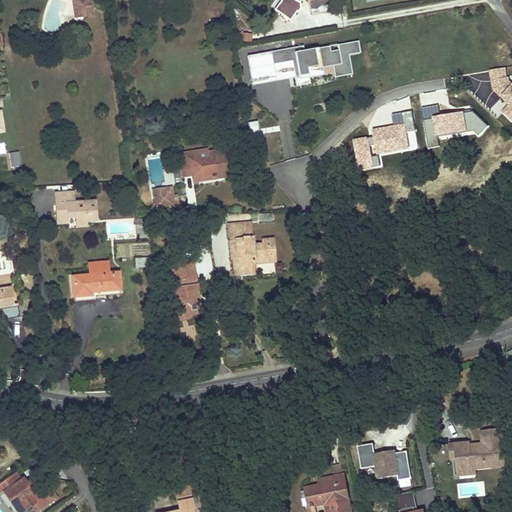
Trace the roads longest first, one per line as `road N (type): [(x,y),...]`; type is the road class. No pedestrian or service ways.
road 1 (tertiary): [(46,397),(152,397),(511,328)]
road 2 (residential): [(46,397),(50,440),(99,511)]
